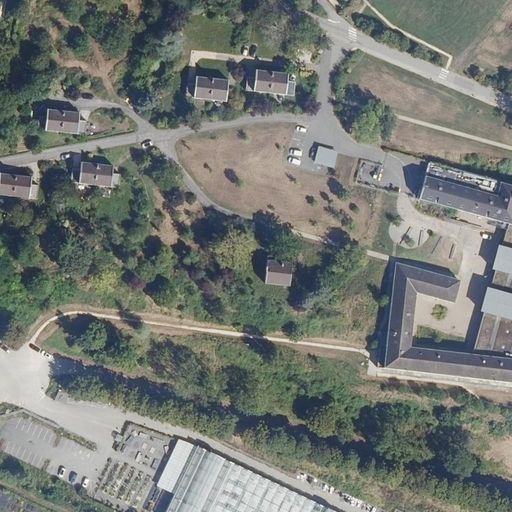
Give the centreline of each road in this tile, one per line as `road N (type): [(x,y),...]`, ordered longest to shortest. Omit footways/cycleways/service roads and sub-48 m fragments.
road 1 (unclassified): [(0,395),(24,371),(82,369),(511,490)]
road 2 (residential): [(277,0),(340,29),(317,118),(265,116),(0,162)]
